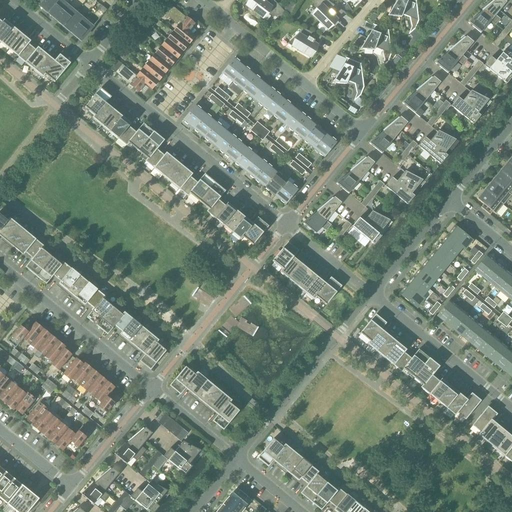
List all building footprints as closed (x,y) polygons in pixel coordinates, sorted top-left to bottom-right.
[(48,13),(59,0),(44,0),(40,6),(48,13)] [(59,0),(48,13),(56,20),(68,6),(60,0),(59,0)] [(283,14),(284,13),(284,12),(273,0),(250,0),(246,6),(263,18),(267,13),(268,14),(269,15),(271,15),(272,16),(274,16),(275,16),(277,16),(278,15),(280,15),(281,14),(283,14)] [(346,14),(325,0),(312,0),(313,1),(313,2),(313,4),(313,5),(314,7),(315,8),(315,9),(316,11),(312,15),(327,30),(337,20),(336,20),(343,13),(346,15),(346,14)] [(415,29),(418,21),(415,0),(397,0),(387,17),(401,17),(402,15),(409,17),(411,26),(408,34),(409,34),(415,29)] [(491,21),(495,25),(500,19),(495,15),(506,2),(503,0),(495,0),(481,12),(491,21)] [(164,13),(179,25),(188,32),(194,25),(189,20),(171,5),(164,13)] [(63,26),(75,12),(68,6),(56,20),(63,26)] [(159,10),(156,15),(160,18),(164,14),(159,10)] [(63,26),(71,33),(83,19),(75,12),(63,26)] [(491,21),(481,12),(468,23),(481,33),(491,21)] [(368,19),(373,22),(378,16),(372,13),(368,19)] [(93,27),(83,19),(71,33),(79,40),(86,32),(88,34),(93,27)] [(388,62),(391,54),(388,30),(366,22),(375,26),(373,31),(371,31),(359,50),(374,51),(375,48),(382,51),(384,60),(381,67),(381,68),(388,62)] [(3,23),(0,26),(0,42),(1,43),(11,30),(3,23)] [(147,24),(143,29),(148,33),(152,28),(147,24)] [(194,37),(188,32),(179,25),(173,33),(188,45),(194,37)] [(508,25),(502,31),(507,35),(511,29),(508,25)] [(292,46),(310,57),(317,46),(316,45),(321,37),(324,38),(325,38),(303,29),(292,39),(288,44),(292,46)] [(415,29),(409,34),(416,41),(422,37),(415,29)] [(9,49),(19,37),(11,30),(1,43),(9,49)] [(502,31),(497,38),(501,41),(507,35),(502,31)] [(182,52),(188,45),(173,33),(167,40),(182,52)] [(17,56),(28,44),(19,37),(9,49),(17,56)] [(466,37),(448,53),(458,61),(462,65),(467,59),(462,56),(473,42),(466,37)] [(501,41),(497,38),(493,43),(497,47),(501,41)] [(135,39),(132,44),(136,47),(140,43),(135,39)] [(182,52),(167,40),(161,47),(176,59),(182,52)] [(26,63),(36,51),(28,44),(17,56),(26,63)] [(170,67),(176,59),(161,47),(155,55),(170,67)] [(34,70),(44,57),(36,51),(26,63),(34,70)] [(510,73),(511,71),(511,54),(504,51),(495,61),(510,73)] [(458,61),(448,53),(435,63),(448,73),(458,61)] [(53,64),(44,74),(45,75),(55,83),(65,70),(70,64),(63,58),(59,55),(52,64),(53,64)] [(163,74),(170,67),(155,55),(149,62),(163,74)] [(357,93),(354,101),(360,95),(364,87),(361,64),(338,55),(338,56),(347,59),(345,65),(344,64),(332,83),(346,84),(347,81),(355,84),(357,93)] [(53,64),(52,64),(44,57),(34,70),(43,77),(45,75),(44,74),(53,64)] [(511,76),(511,74),(510,73),(495,61),(491,57),(484,66),(506,84),(511,76)] [(222,73),(233,82),(245,67),(234,58),(222,73)] [(478,60),(475,65),(479,69),(483,64),(478,60)] [(163,74),(149,62),(143,70),(157,82),(163,74)] [(139,92),(145,84),(137,77),(122,64),(115,72),(134,88),(134,87),(139,92)] [(475,65),(469,72),(474,75),(479,69),(475,65)] [(255,75),(245,67),(233,82),(243,90),(255,75)] [(151,89),(157,82),(143,70),(137,77),(145,84),(151,89)] [(464,78),(468,81),(474,75),(469,72),(464,78)] [(243,90),(253,98),(265,84),(255,75),(243,90)] [(433,77),(415,93),(425,101),(440,83),(433,77)] [(464,87),(468,81),(464,78),(460,83),(464,87)] [(253,98),(263,107),(275,92),(265,84),(253,98)] [(224,92),(218,87),(214,92),(220,97),(224,92)] [(85,107),(94,115),(95,116),(103,106),(104,106),(111,97),(109,96),(100,88),(95,95),(85,107)] [(477,113),(488,100),(471,91),(462,101),(462,102),(477,114),(477,113)] [(230,97),(224,92),(220,97),(226,102),(230,97)] [(263,107),(273,115),(285,100),(275,92),(263,107)] [(425,101),(415,93),(402,103),(415,113),(425,101)] [(208,99),(214,104),(218,100),(212,94),(208,99)] [(477,114),(462,102),(462,101),(458,97),(451,106),(473,124),(480,116),(477,113),(477,114)] [(363,103),(358,98),(354,101),(359,107),(363,103)] [(224,105),(218,100),(214,104),(220,109),(224,105)] [(273,115),(283,123),(295,109),(285,100),(273,115)] [(446,101),(442,106),(446,109),(450,104),(446,101)] [(234,108),(241,113),(244,109),(238,104),(234,108)] [(95,116),(94,115),(92,118),(101,125),(111,112),(104,106),(103,106),(95,116)] [(183,120),(194,129),(206,114),(195,106),(183,120)] [(436,112),(441,115),(446,109),(442,106),(436,112)] [(241,113),(247,118),(250,114),(244,109),(241,113)] [(283,123),(293,132),(305,117),(295,109),(283,123)] [(228,115),(235,121),(238,116),(232,111),(228,115)] [(101,125),(109,132),(120,119),(111,112),(101,125)] [(436,122),(441,115),(436,112),(431,118),(436,122)] [(216,123),(206,114),(194,129),(204,137),(216,123)] [(244,121),(238,116),(235,121),(241,126),(244,121)] [(293,132),(303,140),(315,125),(305,117),(293,132)] [(400,117),(382,133),(392,141),(407,123),(400,117)] [(436,122),(431,118),(427,123),(431,127),(436,122)] [(120,119),(109,132),(118,139),(128,126),(120,119)] [(253,126),(260,131),(263,127),(257,122),(255,125),(253,126)] [(204,137),(214,146),(226,131),(216,123),(204,137)] [(128,143),(129,143),(138,151),(148,138),(154,132),(145,125),(143,124),(136,133),(128,143)] [(303,140),(313,148),(326,134),(315,125),(303,140)] [(136,133),(128,126),(118,139),(126,146),(129,143),(128,143),(136,133)] [(256,136),(260,131),(253,126),(250,131),(256,136)] [(269,132),(263,127),(260,131),(266,136),(269,132)] [(214,146),(224,154),(236,139),(226,131),(214,146)] [(266,136),(260,131),(256,136),(262,141),(266,136)] [(444,154),(455,140),(438,131),(430,141),(429,142),(444,154)] [(156,149),(156,150),(164,141),(162,139),(154,132),(148,138),(138,151),(147,159),(148,159),(156,149)] [(392,141),(382,133),(369,143),(382,154),(392,141)] [(324,157),(336,142),(326,134),(313,148),(324,157)] [(275,142),(281,147),(285,142),(278,137),(275,142)] [(444,154),(429,142),(430,141),(425,138),(418,146),(440,164),(447,156),(444,154)] [(224,154),(234,162),(246,148),(236,139),(224,154)] [(413,141),(409,146),(413,149),(417,144),(413,141)] [(285,142),(281,147),(287,152),(291,147),(285,142)] [(269,149),(275,154),(279,149),(273,144),(269,149)] [(409,146),(403,152),(408,156),(413,149),(409,146)] [(234,162),(244,171),(256,156),(246,148),(234,162)] [(148,159),(147,159),(145,161),(154,169),(164,156),(156,150),(156,149),(148,159)] [(279,149),(275,154),(281,159),(285,154),(279,149)] [(403,152),(398,158),(402,162),(408,156),(403,152)] [(295,158),(301,163),(305,159),(299,154),(295,158)] [(164,156),(154,169),(162,175),(173,163),(164,156)] [(244,171),(255,179),(267,164),(256,156),(244,171)] [(349,173),(359,181),(374,163),(367,157),(349,173)] [(402,162),(398,158),(394,164),(398,167),(402,162)] [(305,159),(301,163),(307,168),(311,164),(305,159)] [(289,165),(295,170),(299,166),(293,161),(289,165)] [(511,165),(507,161),(500,171),(511,180),(511,165)] [(173,163),(162,175),(170,182),(181,170),(173,163)] [(255,179),(265,187),(277,172),(267,164),(255,179)] [(299,166),(295,170),(302,176),(305,171),(299,166)] [(189,176),(181,170),(170,182),(179,189),(189,176)] [(411,194),(422,180),(405,171),(397,182),(396,182),(411,194)] [(511,194),(511,180),(500,171),(492,180),(508,193),(511,196),(511,194)] [(265,187),(275,195),(287,181),(277,172),(265,187)] [(349,194),(359,181),(349,173),(336,184),(349,194)] [(189,193),(190,194),(199,201),(210,189),(215,182),(208,177),(205,174),(204,174),(197,183),(198,183),(189,193)] [(189,176),(179,189),(188,197),(190,194),(189,193),(198,183),(197,183),(189,176)] [(414,196),(411,194),(396,182),(397,182),(392,178),(385,186),(407,205),(414,196)] [(500,202),(504,204),(511,196),(508,193),(492,180),(484,189),(500,202)] [(285,204),(297,189),(287,181),(275,195),(285,204)] [(380,181),(376,186),(380,189),(384,185),(380,181)] [(199,201),(208,209),(209,210),(217,199),(218,200),(225,191),(223,189),(215,182),(210,189),(199,201)] [(376,186),(370,192),(375,196),(380,189),(376,186)] [(500,202),(484,189),(477,199),(483,204),(480,207),(490,215),(492,212),(495,214),(504,204),(500,202)] [(370,192),(365,198),(370,202),(375,196),(370,192)] [(326,222),(326,221),(341,203),(334,197),(316,213),(326,222)] [(370,202),(365,198),(361,204),(365,207),(370,202)] [(209,210),(208,209),(206,212),(215,219),(226,206),(218,200),(217,199),(209,210)] [(215,219),(223,226),(234,213),(226,206),(215,219)] [(372,211),(364,222),(363,222),(378,234),(389,221),(372,211)] [(234,213),(223,226),(232,233),(242,220),(234,213)] [(326,222),(316,213),(303,224),(316,234),(321,227),(326,231),(331,225),(326,221),(326,222)] [(242,237),(243,237),(253,245),(263,233),(268,226),(259,219),(257,217),(257,218),(250,226),(251,227),(242,237)] [(0,231),(0,232),(8,238),(18,226),(10,218),(7,221),(8,221),(0,231)] [(381,236),(378,234),(363,222),(364,222),(359,218),(352,227),(374,245),(381,236)] [(251,227),(250,226),(242,220),(232,233),(241,240),(243,237),(242,237),(251,227)] [(347,221),(343,226),(347,229),(351,225),(347,221)] [(8,238),(16,245),(27,232),(18,226),(8,238)] [(337,232),(342,236),(347,229),(343,226),(337,232)] [(454,226),(447,235),(462,247),(461,248),(464,250),(472,240),(454,226)] [(35,239),(27,232),(16,245),(25,252),(35,239)] [(342,236),(337,232),(332,238),(337,242),(342,236)] [(447,235),(440,243),(455,255),(461,248),(462,247),(447,235)] [(33,259),(41,249),(42,249),(44,247),(35,239),(25,252),(32,258),(33,259)] [(281,269),(282,270),(290,260),(291,260),(298,251),(297,250),(287,242),(282,249),(272,261),(281,269)] [(433,251),(448,264),(455,255),(440,243),(433,251)] [(25,267),(35,276),(51,257),(42,249),(41,249),(33,259),(32,258),(25,267)] [(433,251),(426,260),(441,272),(448,264),(433,251)] [(478,251),(474,257),(478,260),(482,255),(478,251)] [(483,278),(496,262),(487,255),(474,270),(483,278)] [(60,264),(51,257),(35,276),(46,284),(53,275),(61,265),(60,264)] [(282,270),(281,269),(279,272),(288,279),(299,266),(291,260),(290,260),(282,270)] [(426,260),(420,268),(435,280),(441,272),(426,260)] [(53,275),(61,282),(71,269),(62,262),(60,264),(61,265),(53,275)] [(483,278),(492,284),(505,269),(496,262),(483,278)] [(299,266),(288,279),(297,286),(307,273),(299,266)] [(420,268),(413,276),(428,289),(435,280),(420,268)] [(80,276),(71,269),(61,282),(69,289),(80,276)] [(500,291),(511,276),(511,274),(505,269),(492,284),(500,291)] [(307,273),(297,286),(305,293),(315,280),(307,273)] [(69,289),(78,295),(88,283),(80,276),(69,289)] [(413,276),(406,285),(421,297),(421,296),(428,289),(413,276)] [(511,276),(500,291),(508,298),(511,293),(511,276)] [(315,297),(316,297),(325,305),(336,293),(341,286),(332,279),(330,277),(323,286),(324,287),(315,297)] [(324,287),(323,286),(315,280),(305,293),(314,300),(316,297),(315,297),(324,287)] [(96,290),(88,283),(78,295),(86,302),(96,290)] [(421,297),(406,285),(399,294),(416,308),(424,298),(421,296),(421,297)] [(105,297),(96,290),(86,302),(94,309),(103,299),(103,300),(105,297)] [(86,318),(97,326),(112,307),(103,300),(103,299),(94,309),(86,318)] [(437,316),(446,323),(459,307),(450,300),(437,316)] [(107,335),(115,326),(114,325),(122,315),(112,307),(97,326),(107,335)] [(428,312),(432,315),(437,310),(433,307),(428,312)] [(467,314),(459,307),(446,323),(454,330),(467,314)] [(115,326),(122,332),(133,320),(124,312),(122,315),(114,325),(115,326)] [(369,341),(370,342),(378,332),(379,332),(381,329),(381,330),(386,323),(385,322),(375,314),(370,321),(360,333),(369,341)] [(454,330),(463,337),(476,321),(467,314),(454,330)] [(141,326),(133,320),(122,332),(131,339),(141,326)] [(471,344),(484,328),(476,321),(463,337),(471,344)] [(23,338),(30,344),(42,329),(35,323),(27,333),(23,338)] [(131,339),(139,346),(149,333),(141,326),(131,339)] [(15,348),(23,338),(27,333),(19,327),(17,330),(17,329),(7,341),(15,348)] [(471,344),(479,351),(492,335),(484,328),(471,344)] [(42,329),(30,344),(38,350),(50,336),(42,329)] [(381,329),(379,332),(378,332),(370,342),(369,341),(367,344),(376,351),(387,339),(389,336),(381,330),(381,329)] [(147,353),(156,343),(158,341),(151,334),(149,333),(139,346),(147,352),(147,353)] [(488,357),(501,342),(492,335),(479,351),(488,357)] [(38,350),(45,356),(57,342),(50,336),(38,350)] [(384,358),(395,345),(397,343),(389,336),(387,339),(376,351),(384,358)] [(57,342),(45,356),(52,362),(53,362),(63,349),(64,349),(65,348),(57,342)] [(488,357),(496,364),(509,349),(501,342),(488,357)] [(146,353),(139,361),(141,363),(150,370),(156,364),(166,351),(156,343),(147,353),(147,352),(146,353)] [(406,350),(397,343),(395,345),(384,358),(393,365),(403,352),(404,353),(406,350)] [(71,356),(64,349),(63,349),(53,362),(52,362),(51,364),(59,370),(71,356)] [(505,372),(511,362),(511,351),(509,349),(496,364),(505,372)] [(404,370),(413,377),(423,365),(429,358),(422,353),(418,350),(411,358),(411,359),(403,369),(404,370)] [(404,353),(403,352),(393,365),(402,372),(404,370),(403,369),(411,359),(411,358),(404,353)] [(18,359),(25,365),(29,360),(22,354),(18,359)] [(8,355),(4,360),(12,366),(16,362),(8,355)] [(423,385),(431,375),(432,376),(439,367),(438,365),(429,358),(423,365),(413,377),(422,385),(423,385)] [(83,365),(75,359),(63,374),(71,380),(72,379),(72,378),(83,365)] [(72,378),(72,379),(79,384),(92,370),(84,363),(83,365),(72,378)] [(187,385),(188,384),(195,375),(185,367),(175,379),(169,386),(179,394),(180,395),(185,389),(188,386),(187,385)] [(79,384),(87,391),(99,376),(92,370),(79,384)] [(197,372),(195,375),(188,384),(187,385),(188,386),(185,389),(193,395),(195,392),(206,380),(197,372)] [(420,387),(429,395),(439,382),(432,376),(431,375),(423,385),(422,385),(420,387)] [(99,376),(87,391),(94,397),(106,382),(99,376)] [(0,396),(11,383),(3,377),(0,381),(0,396)] [(206,380),(195,392),(193,395),(201,402),(204,399),(214,386),(206,380)] [(94,397),(101,402),(102,403),(106,398),(114,388),(106,382),(94,397)] [(448,389),(439,382),(429,395),(437,402),(448,389)] [(0,396),(0,398),(6,404),(18,389),(11,383),(0,396)] [(210,409),(212,406),(222,393),(214,386),(204,399),(201,402),(210,409)] [(15,409),(15,408),(26,395),(25,395),(18,389),(6,404),(14,410),(15,409)] [(437,402),(446,408),(456,396),(448,389),(437,402)] [(61,395),(67,400),(71,395),(65,391),(61,395)] [(23,415),(35,400),(27,393),(25,395),(26,395),(15,408),(15,409),(23,415)] [(231,401),(222,393),(212,406),(210,409),(217,415),(220,412),(220,413),(229,403),(231,401)] [(471,393),(464,402),(464,403),(456,413),(457,413),(465,420),(481,401),(471,393)] [(76,400),(71,395),(67,400),(72,404),(76,400)] [(455,416),(457,413),(456,413),(464,403),(464,402),(456,396),(446,408),(455,416)] [(102,403),(101,402),(94,412),(102,419),(111,407),(114,404),(106,398),(102,403)] [(45,411),(47,410),(39,403),(27,418),(34,424),(45,411)] [(220,413),(220,412),(217,415),(212,421),(214,423),(223,430),(228,424),(239,411),(229,403),(220,413)] [(489,423),(497,414),(487,407),(472,426),(480,432),(481,433),(489,423)] [(45,411),(34,424),(33,426),(40,432),(53,417),(55,414),(48,408),(47,410),(45,411)] [(162,426),(169,418),(165,414),(158,423),(162,426)] [(48,438),(51,434),(60,423),(53,417),(40,432),(48,438)] [(174,422),(169,418),(162,426),(167,430),(174,422)] [(167,430),(171,434),(178,425),(174,422),(167,430)] [(51,434),(48,438),(55,444),(61,437),(67,429),(60,423),(51,434)] [(481,433),(480,432),(478,435),(487,442),(497,430),(489,423),(481,433)] [(176,438),(183,429),(178,425),(171,434),(176,438)] [(81,444),(90,432),(82,426),(74,435),(75,435),(71,441),(78,447),(81,444)] [(126,443),(141,456),(146,450),(141,446),(152,433),(145,428),(126,443)] [(74,435),(67,429),(61,437),(55,444),(63,450),(71,441),(75,435),(74,435)] [(497,430),(487,442),(495,449),(506,436),(497,430)] [(511,445),(511,441),(506,436),(495,449),(503,456),(511,445)] [(283,447),(282,447),(273,439),(262,452),(257,458),(266,466),(268,467),(273,461),(275,458),(275,457),(283,447)] [(183,442),(175,452),(174,452),(189,464),(200,451),(183,442)] [(137,461),(141,456),(126,443),(114,454),(126,464),(132,457),(137,461)] [(284,444),(282,447),(283,447),(275,457),(275,458),(273,461),(281,467),(293,452),(284,444)] [(511,445),(503,456),(511,462),(511,445)] [(192,466),(189,464),(174,452),(175,452),(170,448),(163,457),(185,475),(192,466)] [(157,451),(153,456),(158,460),(161,455),(162,455),(157,451)] [(293,452),(281,467),(289,474),(302,458),(293,452)] [(167,460),(163,457),(161,455),(158,460),(153,466),(158,470),(167,460)] [(148,463),(153,466),(158,460),(153,456),(148,463)] [(310,465),(302,458),(289,474),(298,480),(310,465)] [(143,469),(147,472),(153,466),(148,463),(143,469)] [(308,484),(307,484),(308,485),(316,475),(317,475),(319,473),(310,465),(298,480),(298,481),(301,478),(308,484)] [(112,468),(93,484),(104,492),(119,474),(112,468)] [(147,472),(143,469),(139,474),(143,478),(147,472)] [(0,496),(14,479),(6,473),(0,480),(0,496)] [(308,485),(307,484),(300,493),(302,495),(310,502),(316,496),(326,483),(317,475),(316,475),(308,485)] [(22,486),(14,479),(0,496),(0,498),(7,504),(22,486)] [(150,482),(142,492),(141,492),(156,505),(156,504),(167,491),(150,482)] [(336,491),(335,490),(326,483),(316,496),(310,502),(319,509),(321,510),(328,501),(336,491)] [(104,492),(93,484),(81,494),(93,504),(99,497),(104,501),(109,496),(104,492)] [(30,492),(22,486),(7,504),(15,511),(30,492)] [(154,511),(159,507),(156,504),(156,505),(141,492),(142,492),(137,488),(130,497),(148,511),(154,511)] [(236,488),(229,497),(244,509),(251,500),(236,488)] [(328,501),(336,508),(346,495),(337,488),(335,490),(336,491),(328,501)] [(28,511),(39,499),(30,492),(15,511),(16,511),(28,511)] [(120,496),(125,500),(128,496),(129,495),(124,492),(120,496)] [(346,495),(336,508),(341,511),(346,511),(355,502),(346,495)] [(120,506),(125,500),(120,496),(115,503),(120,506)] [(125,511),(134,500),(130,497),(128,496),(125,500),(120,506),(125,511)] [(229,497),(222,506),(230,511),(241,511),(244,509),(229,497)] [(360,511),(363,509),(355,502),(346,511),(360,511)] [(115,503),(110,509),(113,511),(114,511),(120,506),(115,503)]
